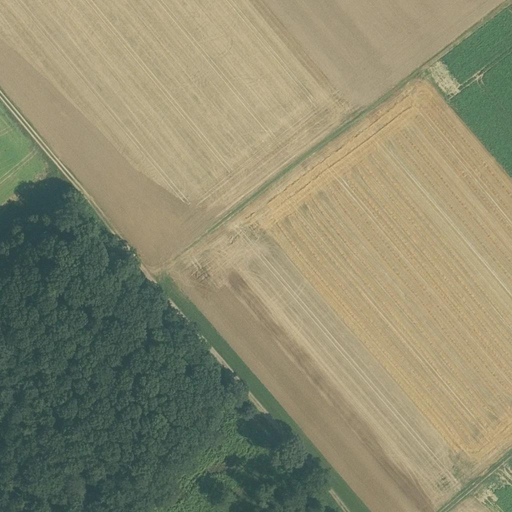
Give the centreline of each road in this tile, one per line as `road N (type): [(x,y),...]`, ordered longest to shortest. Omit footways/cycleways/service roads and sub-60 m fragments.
road 1 (track): [(0,97),(352,511)]
road 2 (track): [(158,285),(511,3)]
